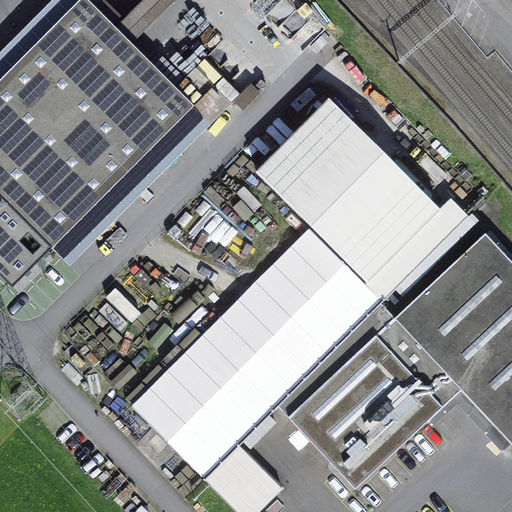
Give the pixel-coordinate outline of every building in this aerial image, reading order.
[(194,107),(87,0),(82,0),(0,82),(0,264),(18,282),(194,107)] [(329,101),(256,174),(366,283),(439,211),(329,101)] [(203,478),(381,301),(308,229),(131,407),(203,478)] [(511,511),(511,263),(485,235),(395,320),(382,306),(276,406),(355,490),(452,399),(461,391),(494,427),(511,445),(511,444),(511,511)] [(461,391),(452,399),(485,435),(494,427),(461,391)] [(259,511),(282,489),(241,447),(206,482),(236,511),(259,511)]
